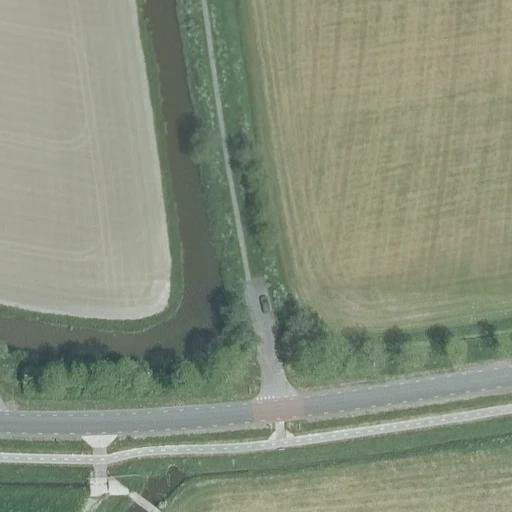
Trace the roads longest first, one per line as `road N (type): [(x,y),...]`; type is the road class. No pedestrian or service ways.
road 1 (tertiary): [(511,376),(193,419),(0,425)]
road 2 (track): [(215,0),(242,230),(257,274),(252,286)]
